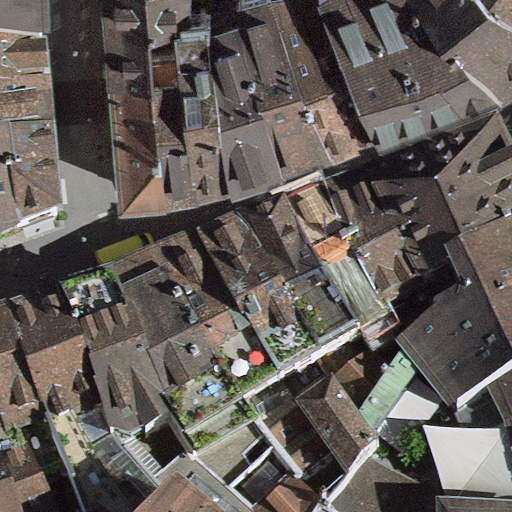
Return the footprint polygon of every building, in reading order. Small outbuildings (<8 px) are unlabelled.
[(38,0),(0,0),(0,49),(41,47),(38,0)] [(173,4),(181,3),(180,0),(106,0),(108,12),(145,7),(173,4)] [(204,0),(181,3),(173,4),(177,32),(197,172),(209,168),(232,161),(207,0),(204,0)] [(207,0),(232,161),(233,160),(249,154),(264,148),(277,145),(278,147),(280,147),(241,0),(207,0)] [(326,131),(329,130),(274,0),(241,0),(280,147),(282,145),(296,140),(326,129),(326,131)] [(355,118),(305,0),(274,0),(329,130),(331,129),(330,126),(340,123),(355,118)] [(305,0),(355,118),(365,115),(382,109),(334,0),(305,0)] [(420,0),(334,0),(382,109),(395,105),(453,84),(469,78),(420,0)] [(479,72),(500,60),(447,0),(420,0),(469,78),(479,72)] [(511,0),(447,0),(500,60),(511,52),(511,0)] [(112,63),(151,59),(149,35),(148,36),(145,7),(108,12),(109,26),(112,63)] [(197,172),(177,32),(149,35),(151,59),(153,89),(164,179),(177,176),(197,172)] [(0,96),(44,93),(42,60),(41,47),(0,49),(0,96)] [(115,99),(153,89),(151,59),(112,63),(113,73),(115,96),(115,99)] [(116,112),(123,184),(136,182),(162,179),(164,179),(153,89),(115,99),(116,112)] [(0,145),(3,145),(48,139),(45,105),(44,93),(0,96),(0,145)] [(425,287),(428,286),(436,301),(416,314),(407,298),(383,312),(391,324),(393,323),(410,348),(444,321),(442,319),(468,304),(452,269),(511,238),(511,179),(495,144),(492,136),(484,140),(398,172),(366,184),(425,287)] [(17,231),(56,217),(50,162),(48,139),(3,145),(17,231)] [(0,238),(17,231),(3,145),(0,145),(0,238)] [(313,202),(349,259),(383,312),(407,298),(425,287),(366,184),(332,196),(313,202)] [(391,324),(383,312),(349,259),(313,202),(293,210),(281,214),(357,342),(367,357),(393,376),(412,351),(410,348),(393,323),(391,324)] [(393,376),(367,357),(344,377),(330,357),(357,342),(281,214),(250,226),(237,231),(319,363),(358,422),(393,376)] [(210,243),(199,248),(247,330),(279,384),(319,363),(237,231),(210,243)] [(391,511),(344,488),(323,511),(511,511),(511,238),(452,269),(468,304),(442,319),(444,321),(410,348),(412,351),(393,376),(358,422),(369,438),(421,368),(458,414),(497,394),(511,432),(511,511),(391,511)] [(169,259),(157,264),(265,437),(296,477),(323,511),(344,488),(349,482),(279,384),(247,330),(199,248),(169,259)] [(244,456),(265,437),(157,264),(125,277),(111,283),(170,403),(163,407),(172,420),(190,447),(200,460),(199,462),(229,489),(252,469),(244,456)] [(163,407),(170,403),(111,283),(75,293),(59,298),(105,405),(116,432),(137,420),(146,435),(172,420),(163,407)] [(155,511),(169,497),(153,478),(116,432),(86,448),(71,419),(105,405),(59,298),(19,312),(3,318),(84,511),(155,511)] [(0,480),(13,511),(84,511),(3,318),(0,319),(0,480)] [(349,482),(375,447),(369,438),(358,422),(319,363),(279,384),(349,482)] [(254,511),(229,489),(199,462),(200,460),(190,447),(153,478),(169,497),(171,495),(193,511),(254,511)] [(323,511),(296,477),(258,511),(323,511)] [(0,511),(13,511),(0,480),(0,511)] [(193,511),(171,495),(169,497),(155,511),(193,511)]
